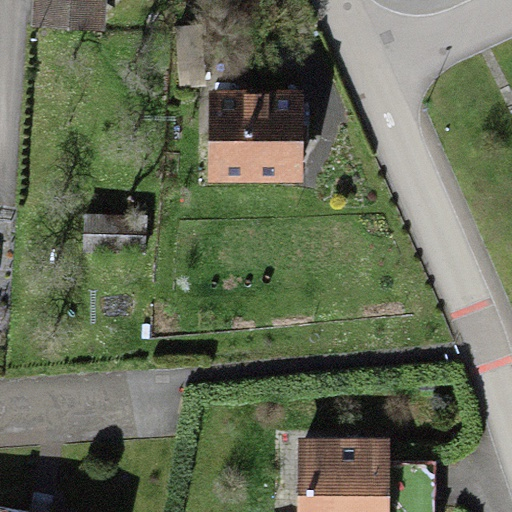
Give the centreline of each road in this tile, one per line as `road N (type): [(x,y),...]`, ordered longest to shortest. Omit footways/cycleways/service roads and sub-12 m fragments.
road 1 (residential): [(366,70),(511,414)]
road 2 (residential): [(165,396),(0,409)]
road 3 (residential): [(366,70),(511,9)]
